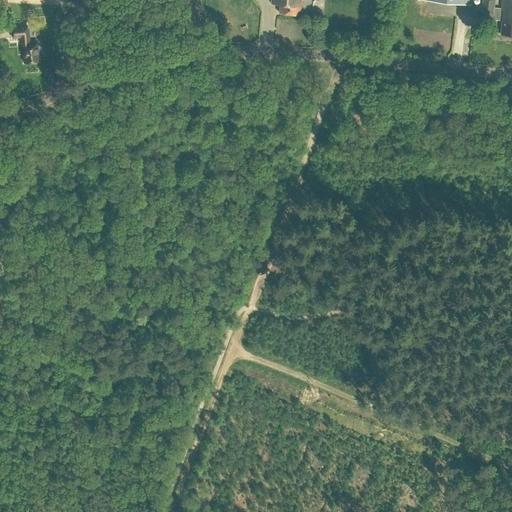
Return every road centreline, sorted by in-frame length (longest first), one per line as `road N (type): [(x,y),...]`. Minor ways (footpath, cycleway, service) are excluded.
road 1 (tertiary): [(511,73),(269,49),(193,51),(0,115)]
road 2 (track): [(511,469),(231,347)]
road 3 (track): [(236,335),(341,56)]
road 4 (track): [(231,347),(169,511)]
